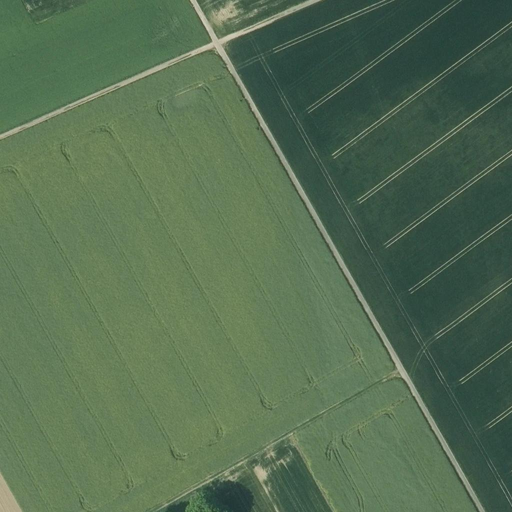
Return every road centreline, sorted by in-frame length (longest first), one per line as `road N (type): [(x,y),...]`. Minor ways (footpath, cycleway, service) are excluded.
road 1 (track): [(216,43),(482,511)]
road 2 (track): [(165,511),(406,374)]
road 3 (track): [(216,43),(0,137)]
